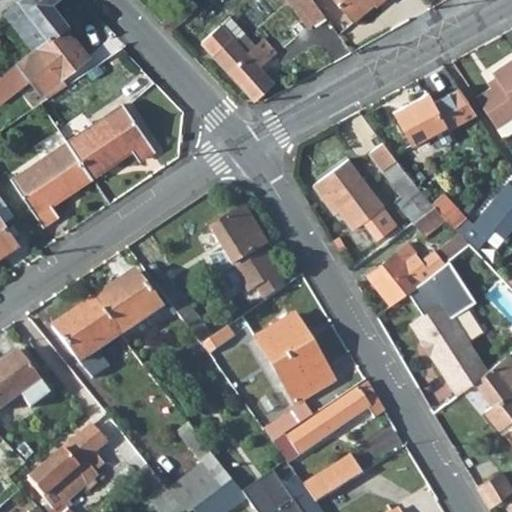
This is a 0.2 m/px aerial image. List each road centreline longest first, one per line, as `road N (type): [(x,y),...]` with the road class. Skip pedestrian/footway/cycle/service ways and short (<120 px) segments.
road 1 (tertiary): [(467,511),(246,145)]
road 2 (residential): [(506,0),(246,145)]
road 3 (residential): [(246,145),(0,306)]
road 4 (tertiary): [(246,145),(107,0)]
